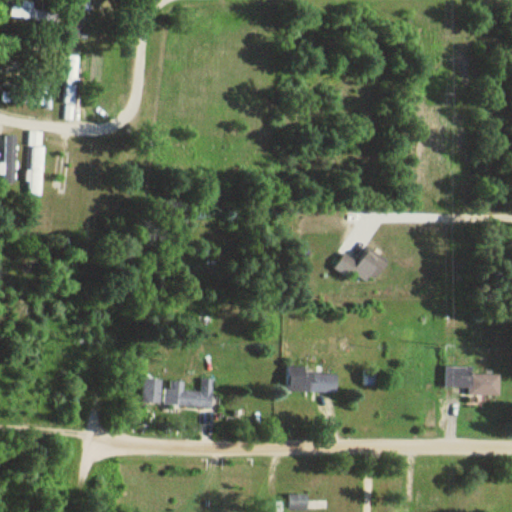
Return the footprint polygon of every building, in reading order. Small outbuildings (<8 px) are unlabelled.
[(68,0),(68,37),(80,38),(80,0),(68,0)] [(73,121),(75,57),(65,56),(63,120),(73,121)] [(0,102),(14,103),(14,94),(0,94),(0,102)] [(27,132),(25,196),(40,196),(42,132),(27,132)] [(2,184),(14,184),(14,136),(2,136),(2,184)] [(364,254),(358,264),(343,254),(333,270),(347,279),(352,273),(371,285),(383,267),(364,254)] [(471,367),(445,366),(445,387),(468,388),(468,396),(499,396),(499,375),(471,375),(471,367)] [(286,393),(336,393),(336,374),(304,374),(304,367),(286,367),(286,393)] [(159,404),(160,380),(141,380),(141,403),(159,404)] [(211,380),(200,380),(199,392),(183,391),(183,382),(166,382),(166,408),(211,409),(211,380)] [(287,511),(328,511),(328,495),(287,495),(287,511)]
